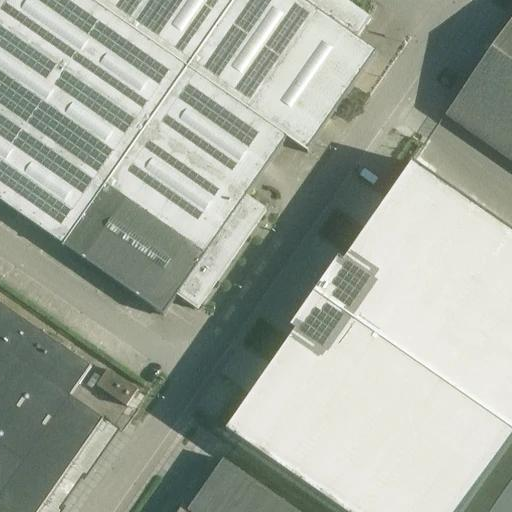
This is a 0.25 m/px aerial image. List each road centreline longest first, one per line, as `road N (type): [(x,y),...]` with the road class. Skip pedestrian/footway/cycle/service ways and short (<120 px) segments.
road 1 (unclassified): [(191,376),(439,28)]
road 2 (unclassified): [(191,376),(0,241)]
road 3 (unclassified): [(97,511),(191,376)]
